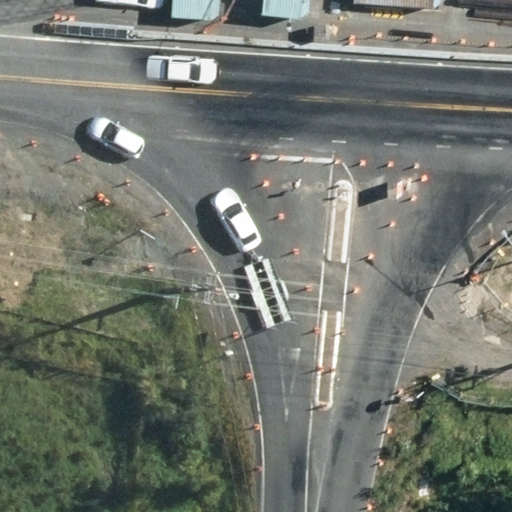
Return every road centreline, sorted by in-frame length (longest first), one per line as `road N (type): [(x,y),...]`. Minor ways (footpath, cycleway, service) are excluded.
road 1 (tertiary): [(402,101),(364,408),(324,511)]
road 2 (tertiary): [(299,511),(287,396),(303,93)]
road 3 (primary): [(303,93),(0,68)]
